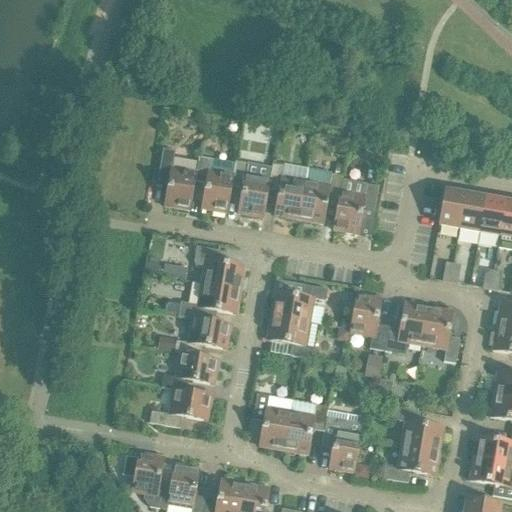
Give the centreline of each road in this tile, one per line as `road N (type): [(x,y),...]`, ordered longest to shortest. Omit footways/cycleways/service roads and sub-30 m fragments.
road 1 (residential): [(392,503),(438,503),(448,493),(476,332),(470,300),(405,285),(395,268)]
road 2 (residential): [(227,457),(265,244)]
road 3 (residential): [(395,268),(414,174),(511,191)]
road 4 (residential): [(227,457),(267,467),(283,481),(392,503)]
road 5 (residential): [(395,268),(265,244)]
